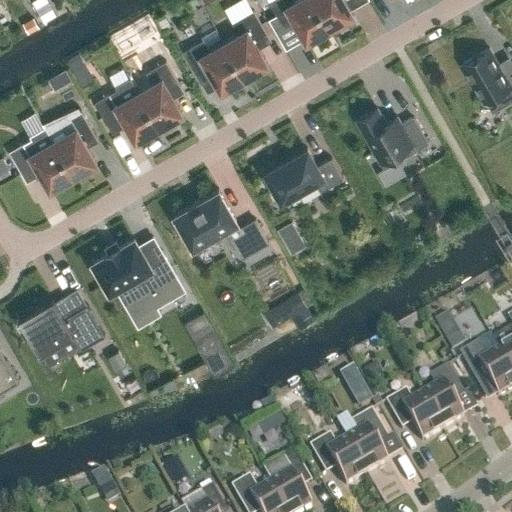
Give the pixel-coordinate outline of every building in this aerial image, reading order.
[(40,0),(46,13),(55,10),(50,0),(40,0)] [(330,28),(313,0),(294,0),(270,0),(269,1),(284,27),(294,21),(306,41),(330,28)] [(313,0),(330,28),(353,14),(345,0),(313,0)] [(238,33),(223,41),(244,77),(268,63),(256,43),(268,36),(254,10),(232,22),(238,33)] [(162,28),(170,24),(165,15),(157,20),(162,28)] [(28,32),(38,26),(33,16),(22,23),(28,32)] [(244,77),(223,41),(209,49),(203,39),(183,50),(198,76),(209,70),(221,91),(244,77)] [(463,62),(483,98),(501,87),(509,101),(511,99),(511,65),(504,71),(490,46),(463,62)] [(85,82),(96,76),(83,52),(72,58),(85,82)] [(152,82),(138,90),(159,126),(182,113),(170,92),(181,86),(166,60),(146,71),(152,82)] [(61,86),(76,73),(70,66),(55,79),(61,86)] [(159,126),(138,90),(123,99),(117,88),(94,101),(109,127),(123,119),(135,140),(159,126)] [(376,107),(356,119),(384,167),(428,142),(413,116),(401,123),(396,116),(385,122),(376,107)] [(67,131),(52,140),(73,176),(97,162),(85,142),(95,136),(80,110),(61,121),(67,131)] [(73,176),(52,140),(38,148),(32,137),(9,151),(24,177),(38,169),(50,189),(73,176)] [(307,147),(265,171),(267,175),(264,177),(272,190),(275,188),(281,199),(314,180),(320,191),(343,177),(331,157),(317,164),(307,147)] [(2,156),(0,157),(0,173),(9,168),(2,156)] [(241,256),(268,241),(255,218),(239,227),(235,221),(236,220),(219,190),(219,189),(217,190),(201,199),(199,200),(194,204),(193,203),(192,204),(176,214),(175,213),(174,214),(175,216),(192,245),(226,226),(229,233),(228,233),(241,256)] [(297,217),(281,225),(293,250),(309,243),(297,217)] [(117,285),(123,296),(144,284),(148,290),(175,274),(162,250),(146,259),(134,238),(94,261),(97,267),(94,268),(101,280),(104,279),(110,289),(117,285)] [(298,291),(262,312),(271,327),(291,315),(307,306),(298,291)] [(105,334),(87,303),(64,316),(55,300),(53,297),(18,317),(39,353),(41,352),(73,334),(80,347),(81,348),(105,334)] [(298,328),(314,319),(307,306),(291,315),(298,328)] [(216,372),(237,362),(211,307),(189,317),(216,372)] [(467,334),(479,326),(469,309),(456,317),(467,334)] [(455,351),(469,344),(454,314),(440,321),(455,351)] [(511,328),(492,340),(499,351),(511,373),(511,315),(507,319),(511,326),(511,328)] [(511,389),(511,373),(499,351),(486,358),(478,344),(459,355),(476,383),(486,377),(498,398),(511,389)] [(127,363),(118,350),(108,356),(116,369),(127,363)] [(0,391),(19,381),(7,360),(6,360),(6,362),(0,365),(0,391)] [(435,388),(422,395),(443,430),(464,418),(452,397),(462,391),(448,367),(429,378),(435,388)] [(296,405),(312,396),(304,383),(288,392),(289,394),(296,405)] [(353,394),(362,409),(373,402),(364,387),(353,394)] [(443,430),(422,395),(411,402),(405,392),(386,403),(400,427),(410,421),(422,442),(443,430)] [(283,413),(296,405),(290,395),(289,394),(277,401),(283,413)] [(269,398),(259,404),(265,413),(275,407),(269,398)] [(357,433),(346,440),(367,474),(388,462),(375,441),(386,435),(372,412),(351,424),(357,433)] [(367,474),(346,440),(335,446),(329,437),(310,448),(324,472),(334,466),(346,487),(367,474)] [(262,470),(271,484),(286,511),(302,511),(312,507),(299,486),(310,480),(296,456),(285,462),(283,458),(262,470)] [(173,491),(189,482),(177,460),(161,469),(173,491)] [(389,484),(383,470),(373,475),(384,500),(404,492),(398,480),(389,484)] [(286,511),(271,484),(258,491),(250,478),(231,488),(245,511),(254,511),(258,510),(258,511),(286,511)] [(207,503),(192,511),(224,511),(226,511),(212,488),(202,494),(207,503)]
